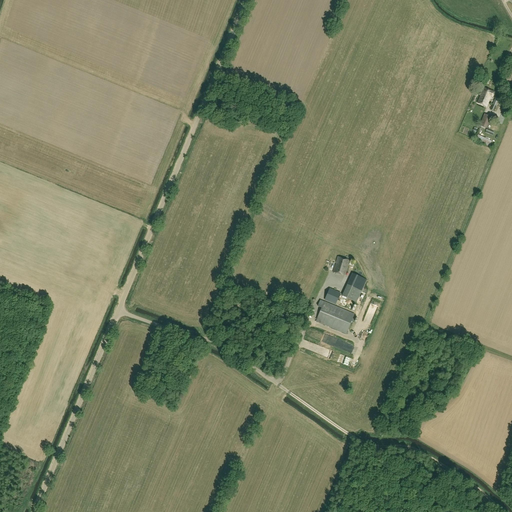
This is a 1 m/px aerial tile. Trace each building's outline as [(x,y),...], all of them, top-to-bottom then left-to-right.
[(492,97),(494,92),(483,88),(480,95),(477,103),(486,107),(491,96),(492,97)] [(494,111),(499,100),(495,98),(490,110),(494,111)] [(487,129),(492,117),(484,114),(479,126),(487,129)] [(489,147),(492,141),(478,135),(475,140),(489,147)] [(345,276),(350,260),(338,257),(333,272),(345,276)] [(353,274),(348,284),(361,291),(362,291),(367,280),(353,274)] [(342,296),(349,299),(347,304),(351,307),(354,301),(356,303),(362,291),(361,291),(348,284),(347,284),(342,296)] [(336,304),(340,293),(330,289),(325,300),(336,304)] [(346,334),(354,314),(324,302),(316,322),(346,334)] [(368,325),(374,310),(368,307),(361,322),(368,325)]
